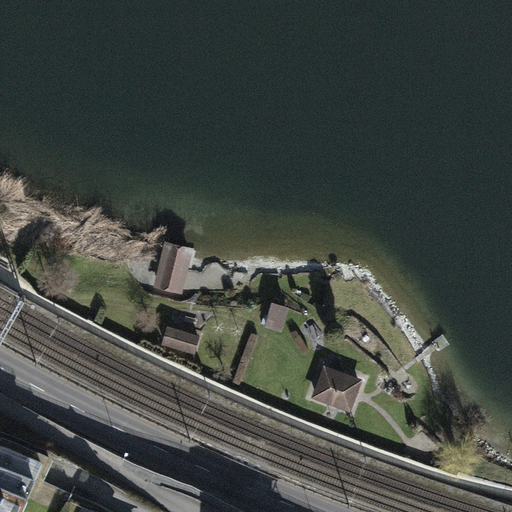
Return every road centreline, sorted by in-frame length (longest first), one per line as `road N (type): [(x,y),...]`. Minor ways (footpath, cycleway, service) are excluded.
road 1 (primary): [(0,367),(117,429),(307,511)]
road 2 (residential): [(0,401),(222,511)]
